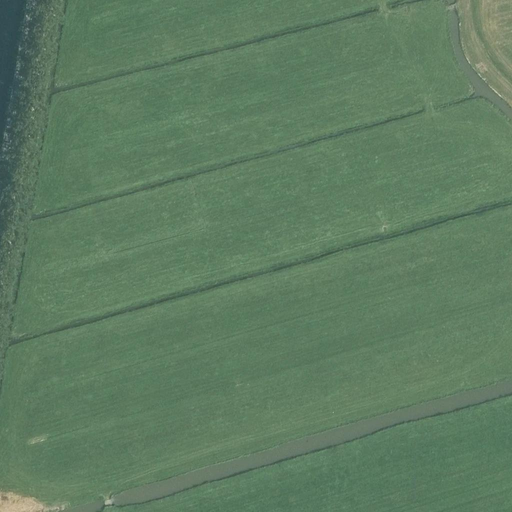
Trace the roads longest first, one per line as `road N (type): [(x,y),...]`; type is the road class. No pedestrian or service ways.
road 1 (track): [(511,345),(55,498),(0,506)]
road 2 (track): [(511,147),(432,115),(379,0)]
road 3 (tertiary): [(35,0),(0,204)]
